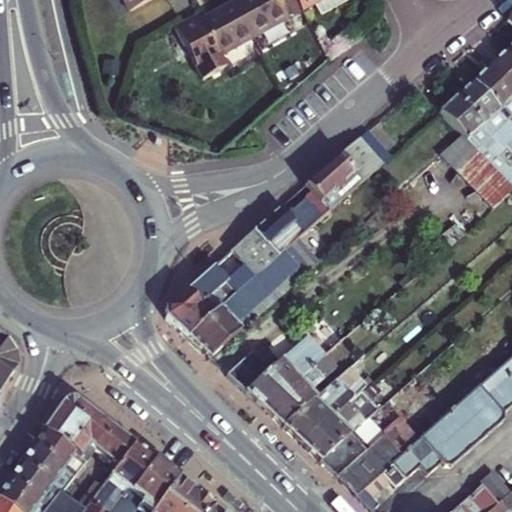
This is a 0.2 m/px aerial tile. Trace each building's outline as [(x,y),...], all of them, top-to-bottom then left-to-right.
[(119,0),(127,13),(151,0),(119,0)] [(239,0),(233,4),(252,41),(299,15),(291,0),(239,0)] [(350,0),(291,0),(299,15),(315,6),(321,18),(351,1),(350,0)] [(252,41),(233,4),(198,22),(195,16),(180,24),(197,55),(188,60),(201,83),(224,71),(218,59),(252,41)] [(511,22),(502,30),(511,40),(511,22)] [(197,55),(180,24),(172,29),(188,60),(197,55)] [(511,49),(499,61),(511,74),(511,49)] [(511,74),(499,61),(483,76),(511,105),(511,74)] [(511,105),(483,76),(468,91),(511,136),(511,105)] [(511,136),(468,91),(451,107),(493,150),(503,140),(510,147),(510,154),(511,155),(511,136)] [(493,150),(451,107),(435,122),(456,145),(491,180),(508,198),(510,200),(511,197),(511,184),(497,168),(488,168),(482,162),(493,150)] [(435,164),(469,199),(491,180),(456,145),(435,164)] [(316,214),(323,223),(375,176),(352,150),(299,195),(316,214)] [(486,218),(508,198),(491,180),(469,199),(486,218)] [(292,235),(275,218),(249,240),(273,268),(323,223),(316,214),(292,235)] [(205,370),(302,283),(293,271),(333,233),(323,223),(273,268),(227,309),(183,349),(205,370)] [(214,295),(227,309),(273,268),(249,240),(226,262),(240,277),(229,287),(231,291),(226,296),(209,277),(161,320),(161,329),(169,337),(214,295)] [(169,337),(183,349),(227,309),(214,295),(169,337)] [(260,421),(330,358),(314,339),(265,382),(241,404),(260,421)] [(0,407),(18,382),(15,366),(0,354),(0,407)] [(338,366),(330,358),(260,421),(279,440),(327,396),(321,388),(327,383),(323,379),(338,366)] [(358,500),(367,509),(383,494),(388,500),(414,477),(421,486),(435,475),(437,477),(440,477),(445,475),(449,472),(499,427),(498,422),(511,408),(511,361),(397,465),(358,500)] [(222,386),(241,404),(265,382),(248,364),(222,386)] [(296,456),(343,414),(360,398),(347,384),(349,382),(346,379),(327,396),(279,440),(296,456)] [(74,466),(80,470),(84,473),(93,461),(117,479),(134,458),(75,412),(64,414),(44,443),(74,466)] [(314,473),(330,459),(347,444),(359,432),(343,414),(296,456),(314,473)] [(44,443),(33,459),(74,488),(77,484),(84,473),(80,470),(74,466),(44,443)] [(377,443),(362,459),(347,474),(331,489),(349,507),(358,500),(397,465),(377,443)] [(117,479),(100,503),(92,511),(116,511),(125,502),(131,507),(132,506),(154,474),(134,458),(117,479)] [(33,459),(22,476),(52,498),(62,505),(69,495),(74,488),(33,459)] [(347,474),(330,459),(314,473),(331,489),(347,474)] [(159,511),(175,490),(154,474),(132,505),(132,506),(133,507),(139,511),(159,511)] [(22,476),(10,494),(35,511),(56,511),(62,505),(52,498),(22,476)] [(200,511),(178,493),(175,490),(159,511),(200,511)] [(35,511),(10,494),(0,509),(0,511),(35,511)] [(489,511),(475,495),(456,511),(489,511)] [(92,511),(100,503),(92,497),(81,511),(71,511),(62,505),(56,511),(92,511)] [(349,507),(354,511),(369,511),(367,509),(358,500),(349,507)] [(511,511),(511,504),(509,501),(496,511),(511,511)] [(125,502),(116,511),(139,511),(133,507),(132,506),(131,507),(125,502)]
